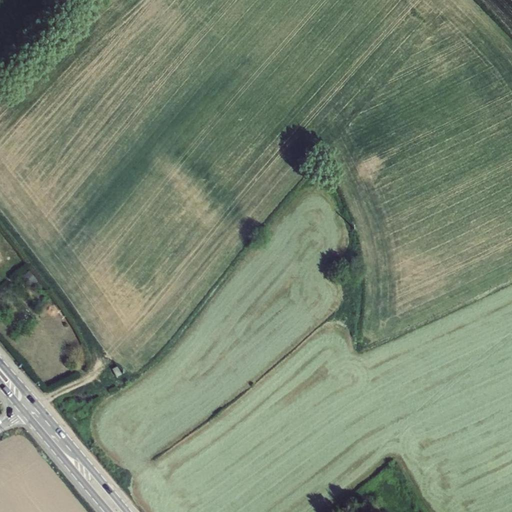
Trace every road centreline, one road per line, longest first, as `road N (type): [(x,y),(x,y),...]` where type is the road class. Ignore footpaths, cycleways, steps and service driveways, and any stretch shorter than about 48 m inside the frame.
road 1 (secondary): [(127,511),(37,405)]
road 2 (secondary): [(25,412),(109,511)]
